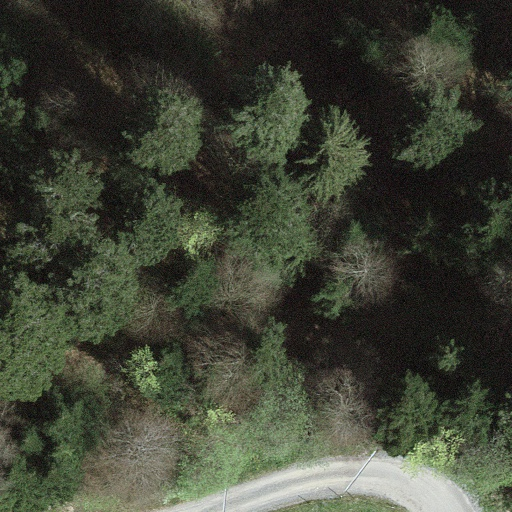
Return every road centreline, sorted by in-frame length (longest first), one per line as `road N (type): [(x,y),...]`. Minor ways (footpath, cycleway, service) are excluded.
road 1 (track): [(511,315),(421,302),(176,312),(0,350)]
road 2 (track): [(198,511),(347,475),(390,478),(425,492),(444,511)]
